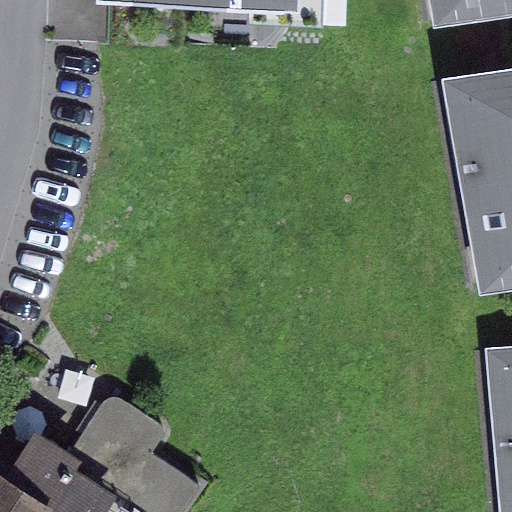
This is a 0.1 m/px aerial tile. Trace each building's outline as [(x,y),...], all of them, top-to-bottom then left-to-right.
[(301,0),(93,0),(93,4),(300,14),(301,0)] [(511,0),(431,0),(436,25),(511,12),(511,0)] [(511,89),(448,99),(478,293),(511,287),(511,89)] [(511,511),(511,353),(487,356),(500,511),(511,511)] [(0,511),(91,511),(124,465),(18,393),(0,418),(0,511)]
